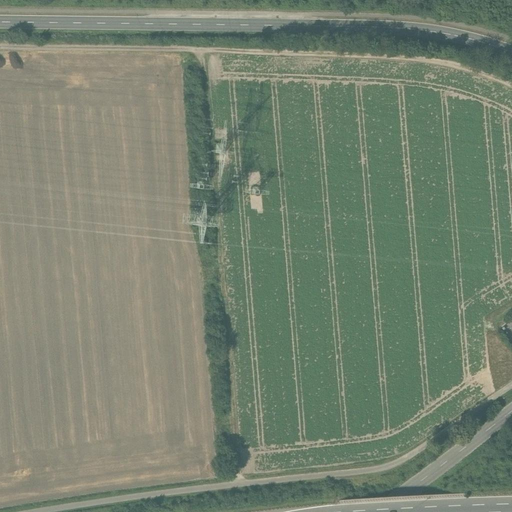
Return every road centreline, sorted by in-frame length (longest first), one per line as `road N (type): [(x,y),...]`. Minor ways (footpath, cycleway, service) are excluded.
road 1 (track): [(511,86),(452,62),(375,55),(0,48)]
road 2 (secondary): [(0,24),(413,30),(511,54)]
road 3 (track): [(47,511),(349,473)]
road 4 (track): [(217,243),(200,50)]
road 5 (track): [(349,473),(400,461),(511,385)]
road 6 (track): [(236,484),(221,302)]
road 7 (secondary): [(511,413),(383,511)]
